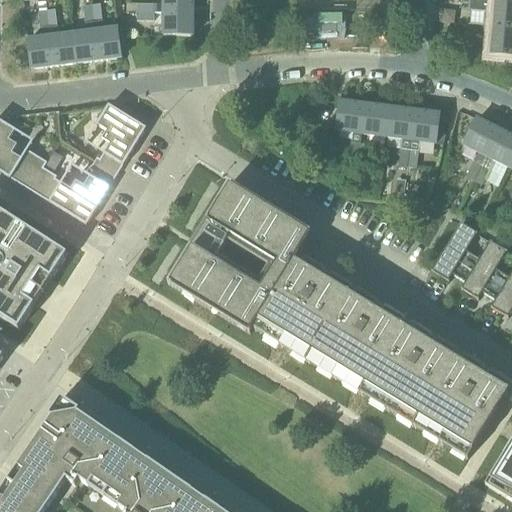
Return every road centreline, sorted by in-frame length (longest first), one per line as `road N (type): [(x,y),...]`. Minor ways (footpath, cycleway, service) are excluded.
road 1 (residential): [(191,130),(351,230),(383,280),(511,356)]
road 2 (residential): [(191,130),(44,363)]
road 3 (residential): [(256,511),(44,363)]
road 4 (residential): [(190,79),(0,103)]
road 5 (residential): [(413,67),(223,76)]
